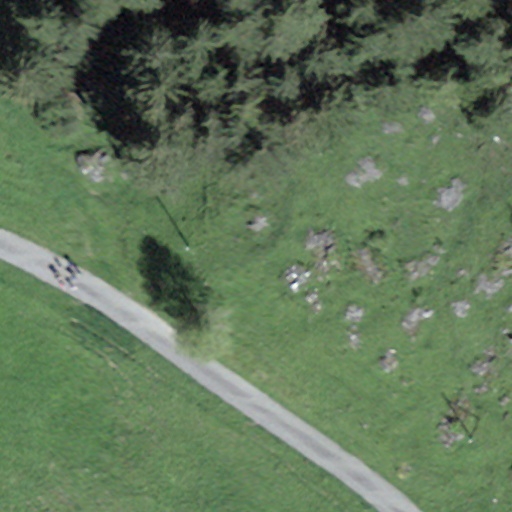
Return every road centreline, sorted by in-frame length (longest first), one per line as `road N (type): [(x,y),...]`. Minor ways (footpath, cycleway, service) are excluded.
road 1 (track): [(387,511),(187,350)]
road 2 (track): [(187,350),(0,248)]
